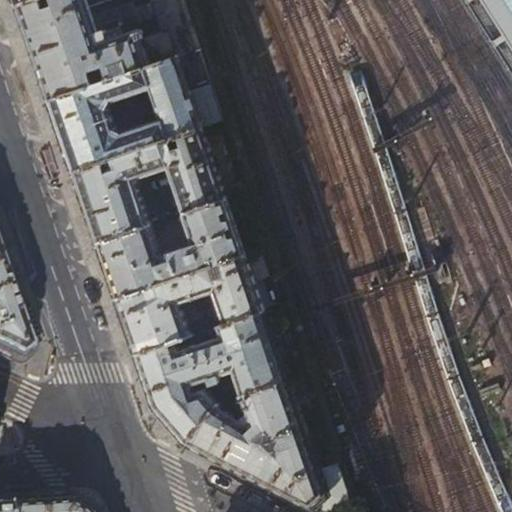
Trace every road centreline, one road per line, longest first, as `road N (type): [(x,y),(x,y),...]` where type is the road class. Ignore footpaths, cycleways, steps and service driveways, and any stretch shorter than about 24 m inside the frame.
road 1 (secondary): [(22,171),(119,460)]
road 2 (secondary): [(119,460),(0,398)]
